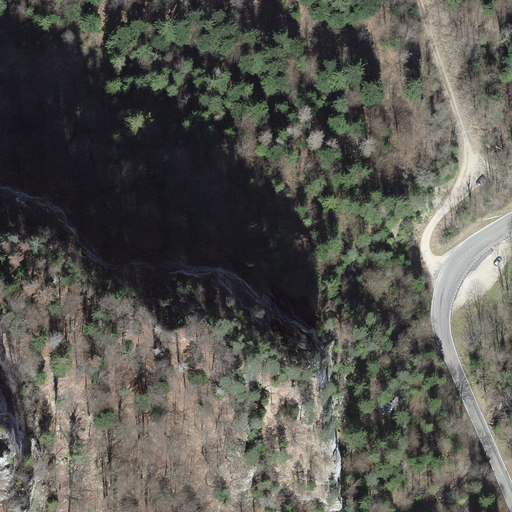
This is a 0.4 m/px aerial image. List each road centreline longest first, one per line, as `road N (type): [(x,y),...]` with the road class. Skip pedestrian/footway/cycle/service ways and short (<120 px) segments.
road 1 (secondary): [(511,221),(458,263),(440,318),(511,499)]
road 2 (track): [(418,0),(468,154),(461,184),(427,235),(428,260),(448,280)]
